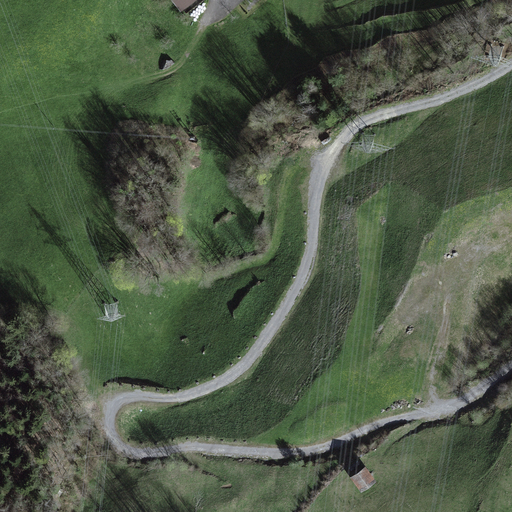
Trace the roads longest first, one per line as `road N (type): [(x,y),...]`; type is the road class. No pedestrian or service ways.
road 1 (track): [(511,65),(353,131),(330,151),(313,185),(309,271),(250,367),(200,394),(96,403),(99,435),(111,451),(130,456),(295,447),(389,436),(376,425),(456,405),(511,372)]
road 2 (track): [(0,315),(28,318),(50,335),(96,403)]
